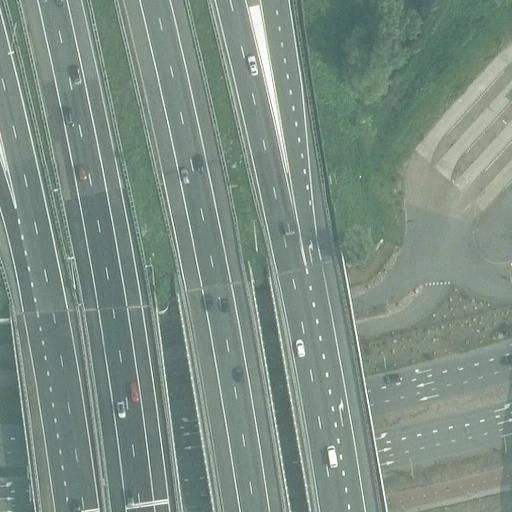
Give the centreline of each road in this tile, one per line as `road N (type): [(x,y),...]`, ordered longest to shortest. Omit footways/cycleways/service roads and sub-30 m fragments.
road 1 (motorway): [(251,511),(214,287),(149,0)]
road 2 (secondary): [(511,366),(184,446),(0,455)]
road 3 (motorway): [(50,0),(113,311),(140,511)]
road 4 (secondary): [(0,496),(194,486),(511,419)]
road 5 (motorway): [(290,275),(227,0)]
road 6 (motorway): [(290,275),(289,120),(271,0)]
road 7 (motorway): [(39,263),(83,511)]
road 8 (motorway): [(330,511),(290,275)]
road 9 (motorway): [(0,83),(39,263)]
